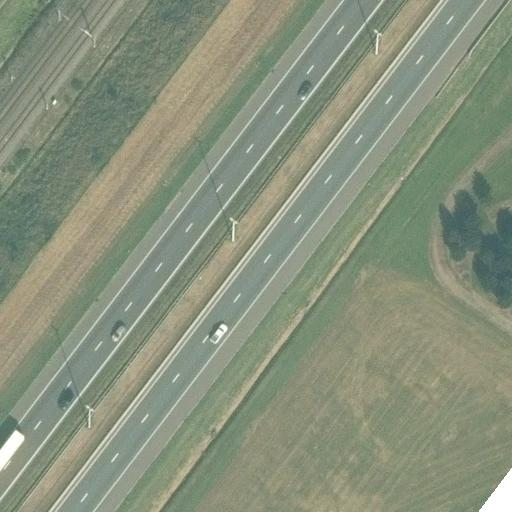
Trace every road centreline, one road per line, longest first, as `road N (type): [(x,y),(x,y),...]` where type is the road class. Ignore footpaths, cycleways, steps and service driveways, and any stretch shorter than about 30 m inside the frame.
road 1 (motorway): [(80,511),(470,0)]
road 2 (motorway): [(363,0),(0,478)]
